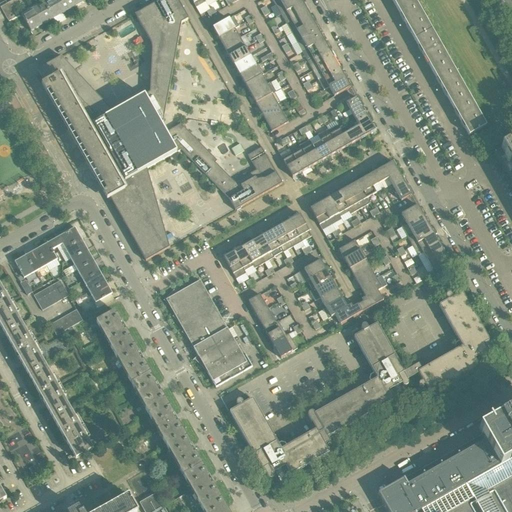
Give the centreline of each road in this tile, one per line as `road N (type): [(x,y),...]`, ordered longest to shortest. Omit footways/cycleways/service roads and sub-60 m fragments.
road 1 (residential): [(511,341),(320,0)]
road 2 (residential): [(260,511),(140,296)]
road 3 (residential): [(301,511),(511,391)]
road 4 (residential): [(140,296),(211,261),(276,362)]
road 5 (residential): [(10,68),(131,0)]
road 6 (residential): [(68,486),(0,366)]
